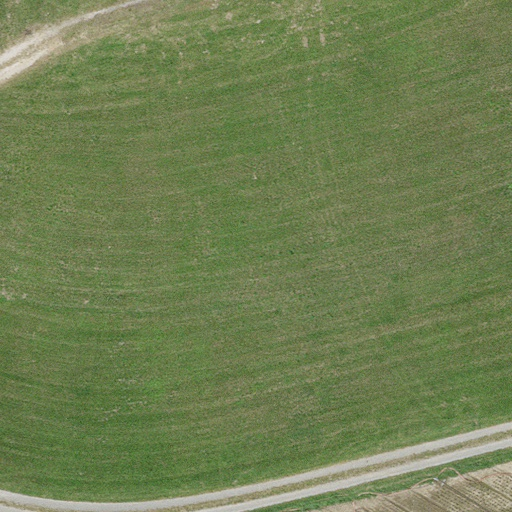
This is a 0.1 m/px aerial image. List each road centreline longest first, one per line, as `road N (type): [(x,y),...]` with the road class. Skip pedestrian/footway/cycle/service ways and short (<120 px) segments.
road 1 (track): [(160,511),(511,434)]
road 2 (track): [(167,0),(86,24),(0,67)]
